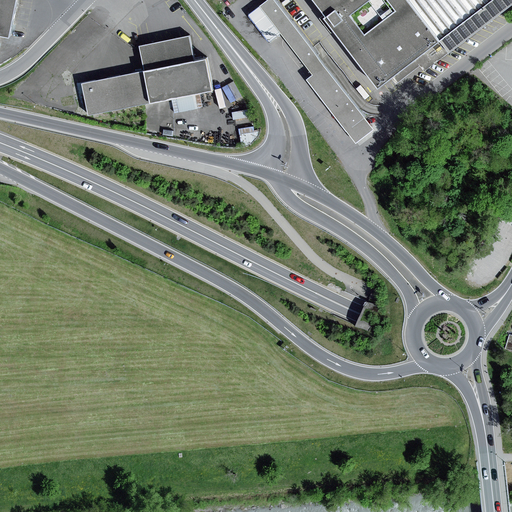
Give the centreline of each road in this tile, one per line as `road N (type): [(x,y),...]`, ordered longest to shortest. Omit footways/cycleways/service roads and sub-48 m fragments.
road 1 (primary): [(511,373),(360,313),(0,143)]
road 2 (primary): [(0,167),(251,299),(326,359),(374,374),(428,361)]
road 3 (primary): [(274,176),(0,111)]
road 4 (secondary): [(274,176),(296,204),(384,266),(417,319)]
road 5 (primary): [(446,302),(378,234),(305,189)]
road 6 (secondary): [(305,189),(290,111),(258,80)]
